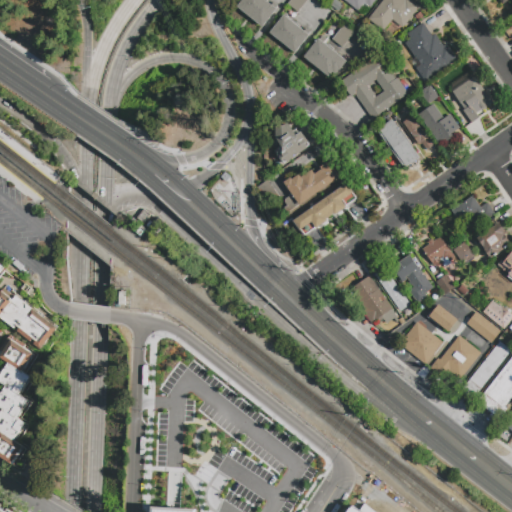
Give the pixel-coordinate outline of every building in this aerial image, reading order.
[(262,27),(237,8),(243,0),(264,0),(272,6),(274,3),(278,7),(262,27)] [(307,0),(298,12),(298,13),(290,7),(291,6),(289,3),(291,0),(307,0)] [(332,0),(336,0),(343,5),(338,12),(329,5),(332,0)] [(377,0),(371,9),(365,4),(358,12),(343,0),(377,0)] [(367,21),(383,0),(409,0),(419,8),(418,9),(419,10),(404,30),(401,28),(398,31),(391,25),(384,34),(367,21)] [(424,17),(418,21),(415,16),(421,13),(424,17)] [(269,34),(284,15),(303,31),(305,29),(312,34),(296,55),(269,34)] [(349,24),(353,19),(362,25),(358,30),(349,24)] [(343,48),(333,40),(346,23),(356,31),(343,48)] [(457,59),(425,81),(416,69),(421,65),(413,54),(405,43),(410,39),(407,34),(423,23),(432,36),(435,34),(444,47),(447,45),(457,59)] [(329,77),(304,57),(319,38),(320,39),(323,36),(329,41),(326,44),(348,61),(340,71),(339,70),(336,74),(333,72),(329,77)] [(352,100),(340,82),(378,55),(395,80),(397,78),(408,94),(406,96),(408,98),(390,110),(389,109),(373,120),(357,97),(352,100)] [(465,110),(449,87),(471,72),(494,104),(483,112),(481,110),(476,113),(481,119),(472,125),(463,111),(465,110)] [(439,97),(429,104),(421,92),(430,86),(439,97)] [(460,129),(455,132),(457,135),(447,142),(445,139),(438,143),(419,115),(434,104),(444,118),(450,114),(460,129)] [(433,146),(427,151),(424,146),(420,148),(403,123),(408,119),(407,118),(411,115),(433,146)] [(377,131),(392,120),(422,161),(414,167),(413,166),(408,170),(406,167),(404,169),(377,131)] [(288,123),(294,131),(297,129),(300,133),(302,132),(311,145),(283,164),(274,151),(281,147),(275,138),(276,126),(284,126),(288,123)] [(344,179),(289,216),(284,208),(288,205),(285,202),(284,200),(292,195),(284,183),(291,178),(292,180),(299,174),(302,178),(312,171),(315,175),(322,170),(320,168),(331,160),(344,179)] [(225,173),(231,177),(227,182),(221,178),(225,173)] [(272,209),(258,187),(267,181),(282,202),(272,209)] [(347,183),(354,193),(353,193),(357,199),(345,208),(334,216),(333,214),(326,219),(327,220),(316,228),(315,228),(304,236),(293,221),(347,183)] [(460,223),(452,211),(473,196),(481,208),(487,203),(488,206),(495,216),(482,224),(481,222),(478,219),(473,223),(468,217),(460,223)] [(149,216),(142,224),(135,219),(142,210),(149,216)] [(511,246),(492,260),(477,238),(499,223),(505,232),(504,233),(511,246)] [(456,260),(445,268),(441,263),(434,267),(423,252),(422,250),(429,245),(428,243),(432,240),(434,242),(440,237),(456,260)] [(453,250),(465,242),(476,257),(465,265),(453,250)] [(511,281),(507,277),(509,275),(498,266),(511,247),(511,281)] [(427,297),(417,304),(408,292),(414,288),(412,286),(411,287),(410,286),(411,285),(407,280),(400,285),(389,270),(410,255),(433,289),(425,294),(427,297)] [(392,280),(411,307),(410,308),(413,312),(406,317),(403,313),(402,314),(374,276),(385,268),(393,279),(392,280)] [(456,288),(452,290),(444,295),(436,282),(447,275),(456,288)] [(399,321),(397,323),(395,321),(388,326),(385,322),(379,326),(377,324),(373,327),(365,314),(367,313),(352,292),(371,279),(399,321)] [(0,293),(7,284),(14,289),(12,292),(58,327),(41,350),(0,319),(0,293)] [(125,306),(118,306),(119,292),(126,293),(125,306)] [(493,300),(501,307),(502,306),(511,314),(511,320),(504,330),(483,312),(493,300)] [(459,322),(449,334),(429,317),(439,305),(459,322)] [(476,312),(502,332),(495,341),(495,340),(491,345),(466,325),(476,312)] [(444,343),(426,367),(399,345),(417,322),(444,343)] [(28,447),(15,467),(0,457),(0,434),(1,433),(0,432),(0,413),(1,414),(4,410),(0,407),(0,390),(3,392),(7,387),(0,382),(0,378),(1,377),(0,376),(0,371),(6,362),(1,358),(4,353),(0,351),(9,336),(39,355),(26,374),(35,380),(25,395),(34,402),(21,421),(30,427),(20,442),(28,447)] [(461,379),(450,371),(446,375),(441,371),(437,376),(429,370),(438,359),(440,360),(459,336),(482,354),(461,379)] [(511,351),(472,400),(461,391),(500,342),(511,351)] [(511,399),(505,408),(509,411),(501,420),(478,401),(511,358),(511,399)]
